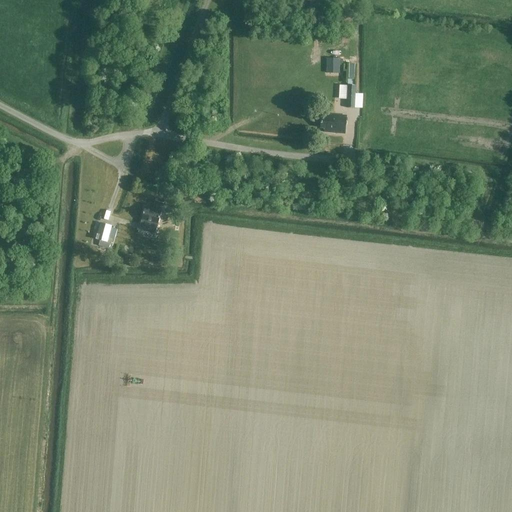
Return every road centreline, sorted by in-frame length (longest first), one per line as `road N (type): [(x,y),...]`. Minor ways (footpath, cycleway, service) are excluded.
road 1 (unclassified): [(157,133),(342,159)]
road 2 (unclassified): [(0,105),(80,144),(157,133)]
road 3 (unclassified): [(157,133),(207,0)]
